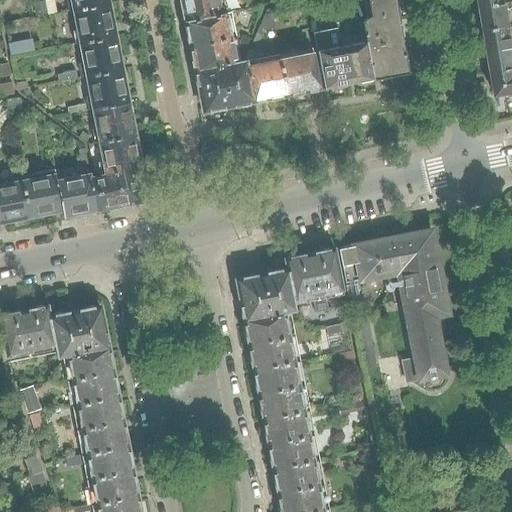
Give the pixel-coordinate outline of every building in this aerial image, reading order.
[(70,0),(72,10),(108,3),(107,0),(70,0)] [(182,0),(187,22),(221,15),(218,0),(182,0)] [(402,36),(396,0),(369,0),(372,16),(364,22),(367,42),(402,36)] [(511,0),(475,0),(491,90),(498,95),(511,91),(511,0)] [(44,1),(33,4),(36,18),(47,15),(44,1)] [(114,36),(108,3),(72,10),(79,43),(114,36)] [(325,90),(349,85),(341,47),(324,50),(323,43),(326,43),(320,10),(309,11),(325,90)] [(226,14),(221,15),(187,22),(197,71),(231,65),(237,63),(232,41),(236,41),(234,28),(229,29),(226,14)] [(311,48),(307,28),(301,29),(304,49),(311,48)] [(349,85),(374,81),(367,42),(350,46),(349,39),(350,38),(349,29),(338,31),(341,47),(349,85)] [(250,51),(255,53),(261,37),(256,35),(250,51)] [(121,69),(114,36),(79,43),(86,76),(121,69)] [(402,36),(367,42),(374,81),(409,74),(402,36)] [(30,41),(9,45),(11,56),(33,51),(30,41)] [(252,61),(255,53),(250,51),(245,62),(252,61)] [(312,54),(280,60),(287,95),(319,89),(312,54)] [(247,66),(249,75),(254,101),(287,95),(280,60),(247,66)] [(0,66),(0,78),(10,76),(8,65),(0,66)] [(233,78),(231,65),(197,71),(205,110),(254,101),(249,75),(233,78)] [(127,102),(121,69),(86,76),(93,109),(127,102)] [(75,73),(57,76),(58,82),(76,79),(75,73)] [(26,82),(16,84),(17,90),(27,88),(26,82)] [(1,87),(3,98),(14,95),(12,85),(1,87)] [(19,100),(6,102),(8,111),(21,108),(19,100)] [(134,134),(127,102),(93,109),(99,142),(134,134)] [(85,106),(67,109),(68,114),(86,111),(85,106)] [(82,132),(78,138),(85,143),(89,138),(82,132)] [(141,168),(134,134),(99,142),(106,175),(133,170),(141,168)] [(87,165),(84,150),(78,151),(81,166),(87,165)] [(96,209),(130,203),(131,203),(133,204),(134,204),(135,204),(137,204),(138,203),(139,202),(140,201),(141,200),(141,199),(141,197),(141,196),(140,195),(139,193),(138,193),(137,192),(133,170),(106,175),(107,181),(91,184),(96,209)] [(96,209),(91,184),(89,174),(56,181),(62,210),(63,216),(96,209)] [(29,217),(62,210),(56,181),(55,175),(22,181),(29,217)] [(0,222),(29,217),(22,181),(0,185),(0,222)] [(430,232),(338,250),(346,284),(397,274),(414,360),(403,362),(407,382),(417,380),(418,380),(418,381),(418,382),(418,383),(419,383),(419,384),(419,385),(420,385),(420,386),(421,386),(421,387),(422,387),(422,388),(423,388),(423,389),(424,389),(425,389),(425,390),(426,390),(427,390),(428,390),(428,391),(429,391),(430,391),(431,391),(432,391),(433,391),(434,391),(434,390),(435,390),(436,390),(437,390),(437,389),(438,389),(439,389),(439,388),(440,388),(440,387),(441,387),(441,386),(442,386),(442,385),(443,384),(443,383),(444,383),(444,382),(444,381),(444,380),(445,380),(445,379),(445,378),(445,377),(445,376),(445,375),(445,374),(433,317),(447,314),(430,232)] [(333,251),(283,261),(285,270),(291,302),(293,301),(305,298),(306,303),(313,302),(315,312),(326,310),(323,299),(320,299),(319,295),(342,291),(333,251)] [(265,274),(234,281),(238,300),(241,312),(291,302),(285,270),(265,274)] [(291,302),(241,312),(279,504),(321,497),(325,496),(322,483),(318,483),(311,446),(316,446),(313,432),(309,433),(302,397),(306,396),(303,383),(299,384),(292,347),(296,346),(293,333),(290,334),(286,313),(295,311),(293,301),(291,302)] [(48,307),(0,316),(0,321),(5,349),(8,355),(55,345),(55,342),(68,338),(105,331),(100,306),(49,316),(48,307)] [(368,323),(356,325),(364,370),(376,368),(368,323)] [(349,332),(347,324),(325,329),(327,337),(349,332)] [(68,338),(55,342),(55,345),(57,357),(67,355),(72,377),(67,378),(70,391),(74,390),(81,426),(77,428),(79,441),(84,440),(91,475),(86,477),(89,490),(94,489),(98,511),(139,511),(105,331),(68,338)] [(352,352),(337,354),(340,371),(355,369),(352,352)] [(32,387),(20,392),(28,415),(40,411),(32,387)] [(362,400),(338,405),(340,415),(364,410),(362,400)] [(38,415),(30,417),(34,429),(41,426),(38,415)] [(79,456),(66,458),(68,468),(81,466),(79,456)] [(35,457),(24,461),(30,478),(41,473),(35,457)] [(30,478),(27,478),(35,499),(49,494),(41,473),(30,478)] [(323,511),(321,497),(279,504),(281,511),(323,511)] [(55,511),(52,503),(34,509),(35,511),(55,511)]
